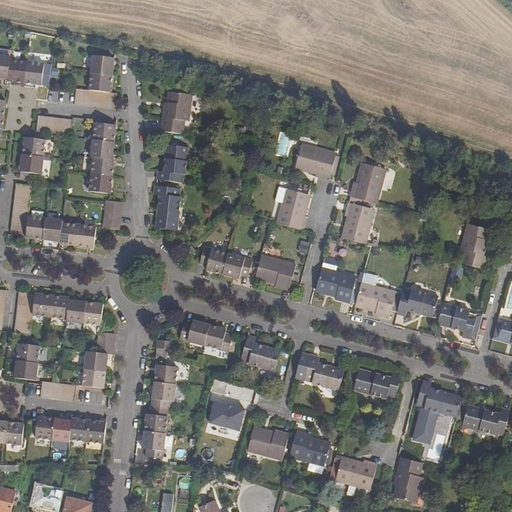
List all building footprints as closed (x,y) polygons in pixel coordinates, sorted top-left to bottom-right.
[(0,58),(9,59),(10,52),(0,51),(0,58)] [(91,74),(89,92),(110,94),(111,85),(113,64),(114,60),(93,57),(91,74)] [(33,86),(41,87),(44,65),(9,61),(9,59),(0,58),(0,79),(7,80),(7,83),(15,84),(33,86)] [(110,94),(89,92),(76,90),(76,91),(74,106),(114,111),(116,95),(110,94)] [(164,112),(161,132),(183,135),(185,122),(189,122),(193,96),(169,93),(167,104),(165,104),(164,112)] [(38,118),(36,134),(70,138),(71,138),(72,122),(38,118)] [(91,158),(93,158),(112,161),(114,150),(115,136),(117,127),(95,125),(93,141),(91,157),(91,158)] [(22,164),(20,174),(41,176),(43,159),(45,142),(35,141),(24,140),(24,143),(22,164)] [(182,184),(183,176),(185,176),(189,149),(167,146),(166,152),(164,173),(158,173),(157,181),(182,184)] [(308,171),(308,173),(316,175),(315,177),(329,181),(330,174),(333,175),(338,158),(335,157),(336,154),(301,146),(296,167),(308,171)] [(112,161),(93,158),(89,193),(110,195),(111,187),(113,167),(114,161),(112,161)] [(361,176),(358,176),(356,184),(353,184),(350,198),(377,205),(386,170),(364,164),(361,176)] [(26,239),(28,218),(32,188),(19,186),(17,186),(11,237),(26,239)] [(159,204),(155,228),(175,230),(177,231),(182,198),(180,198),(180,190),(155,187),(154,196),(160,196),(159,204)] [(275,202),(282,204),(286,190),(279,188),(275,202)] [(304,218),(307,209),(304,208),(308,196),(286,190),(282,204),(277,225),(303,232),(307,218),(304,218)] [(108,202),(104,229),(119,231),(123,204),(108,202)] [(347,217),(344,226),(347,227),(343,239),(366,245),(375,211),(348,203),(345,216),(347,217)] [(182,208),(181,213),(194,216),(195,211),(182,208)] [(28,218),(26,239),(60,243),(60,246),(70,247),(88,249),(94,250),(97,229),(79,227),(62,225),(62,222),(45,220),(43,220),(31,218),(28,218)] [(466,251),(462,264),(483,270),(489,246),(487,246),(491,231),(467,225),(461,249),(466,251)] [(297,252),(306,255),(310,243),(301,240),(297,252)] [(204,248),(200,265),(208,267),(207,271),(211,272),(234,279),(240,280),(241,276),(249,278),(254,262),(204,248)] [(296,266),(261,256),(256,278),(269,282),(268,284),(277,286),(277,289),(281,290),(290,292),(296,266)] [(325,259),(322,269),(336,273),(339,263),(325,259)] [(463,266),(456,264),(453,276),(460,277),(463,266)] [(357,278),(336,273),(322,269),(317,290),(329,293),(328,296),(337,298),(337,300),(341,301),(350,304),(357,278)] [(364,283),(376,287),(379,277),(367,274),(364,283)] [(369,308),(369,311),(376,313),(376,315),(381,316),(390,319),(397,292),(376,287),(364,283),(363,283),(357,305),(369,308)] [(412,292),(403,290),(396,314),(405,317),(407,311),(421,315),(433,318),(438,297),(412,290),(412,292)] [(33,317),(36,296),(20,294),(15,335),(21,335),(31,336),(33,317)] [(70,300),(36,296),(33,317),(50,319),(68,321),(70,302),(70,300)] [(70,302),(68,321),(67,323),(101,327),(104,306),(70,302)] [(469,312),(443,305),(437,325),(463,332),(462,337),(467,339),(475,341),(482,317),(469,313),(469,312)] [(498,340),(511,343),(511,320),(504,319),(498,317),(493,339),(498,340)] [(194,322),(193,326),(185,324),(181,340),(204,347),(229,353),(230,352),(235,353),(238,342),(233,341),(234,336),(226,335),(227,331),(222,330),(202,324),(194,322)] [(98,355),(108,356),(113,356),(116,336),(100,334),(98,355)] [(276,373),(282,352),(266,348),(255,345),(257,339),(249,337),(242,362),(250,364),(249,366),(276,373)] [(158,350),(168,351),(173,352),(174,343),(158,341),(157,350),(158,350)] [(15,380),(36,383),(38,365),(40,348),(19,345),(18,353),(16,374),(15,380)] [(168,351),(158,350),(157,360),(167,361),(168,351)] [(108,356),(98,355),(87,353),(85,370),(83,388),(105,391),(105,384),(108,361),(108,356)] [(302,354),(295,379),(313,384),(313,386),(340,393),(345,371),(333,368),(318,364),(320,359),(302,354)] [(145,443),(144,450),(148,451),(147,459),(164,461),(167,435),(170,411),(171,403),(175,403),(177,386),(179,369),(166,367),(158,367),(157,374),(155,391),(152,417),(148,416),(147,425),(145,443)] [(393,373),(391,378),(384,377),(360,370),(354,391),(386,400),(387,398),(395,400),(401,375),(393,373)] [(255,401),(257,390),(211,381),(208,392),(255,401)] [(75,402),(77,387),(60,385),(43,383),(41,398),(75,402)] [(458,417),(463,397),(448,393),(431,388),(432,385),(423,383),(417,405),(425,408),(425,409),(458,417)] [(205,426),(241,430),(243,406),(208,402),(205,426)] [(496,434),(504,436),(510,412),(502,410),(501,415),(495,413),(468,406),(463,427),(496,436),(496,434)] [(414,440),(432,442),(436,413),(418,411),(414,440)] [(104,445),(106,424),(98,423),(81,421),(73,420),(72,422),(64,421),(48,420),(38,419),(36,440),(52,441),(70,443),(70,441),(87,443),(104,445)] [(0,444),(22,447),(25,426),(17,425),(2,423),(0,422),(0,444)] [(267,434),(254,431),(249,454),(283,463),(290,436),(278,433),(277,435),(268,432),(267,434)] [(319,444),(320,441),(311,439),(312,436),(298,432),(290,459),(325,469),(326,465),(330,467),(334,453),(330,452),(331,447),(319,444)] [(424,464),(402,458),(396,480),(398,481),(394,497),(417,504),(424,478),(420,477),(424,464)] [(354,463),(341,460),(335,482),(370,491),(377,464),(369,463),(364,461),(363,463),(355,461),(354,463)] [(191,489),(190,478),(178,478),(179,489),(191,489)] [(59,511),(64,494),(38,487),(34,505),(59,511)] [(10,511),(15,493),(0,489),(0,511),(10,511)] [(64,511),(90,511),(92,505),(68,500),(64,511)] [(219,511),(215,502),(200,509),(201,511),(219,511)] [(171,511),(172,504),(163,503),(161,511),(171,511)]
